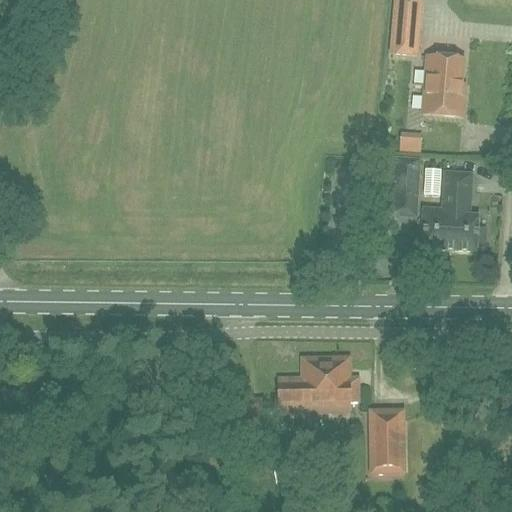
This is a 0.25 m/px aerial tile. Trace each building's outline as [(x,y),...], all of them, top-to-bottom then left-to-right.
[(390,57),(416,59),(420,3),(393,1),(390,57)] [(460,98),(460,91),(462,62),(426,60),(422,117),(461,120),(463,98),(460,98)] [(414,219),(417,172),(418,161),(394,159),(390,217),(414,219)] [(422,251),(442,253),(452,254),(452,253),(472,255),(474,255),(474,253),(474,249),(482,250),(484,232),(475,231),(476,220),(477,218),(475,218),(475,219),(467,218),(470,177),(443,175),(440,212),(421,211),(419,243),(421,243),(421,250),(420,251),(422,252),(422,251)] [(351,404),(359,404),(358,381),(345,381),(344,370),(340,365),(312,365),(307,370),(307,382),(279,382),(279,411),(280,411),(280,405),(291,405),(291,417),(307,417),(307,415),(351,415),(351,404)] [(261,411),(245,411),(246,435),(262,435),(261,411)] [(403,421),(371,422),(371,475),(403,475),(403,421)] [(318,511),(319,506),(303,503),(301,511),(318,511)]
